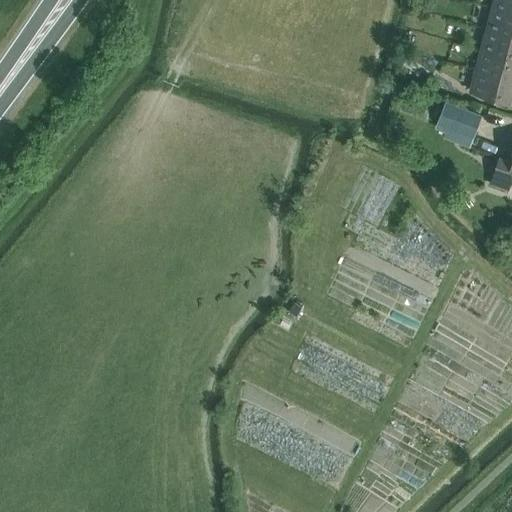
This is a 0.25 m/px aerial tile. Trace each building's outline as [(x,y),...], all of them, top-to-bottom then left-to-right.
[(511,0),(495,0),(494,7),(511,12),(511,0)] [(488,28),(511,34),(511,12),(494,7),(488,28)] [(483,49),(511,56),(511,34),(488,28),(483,49)] [(477,69),(511,78),(511,56),(483,49),(477,69)] [(511,78),(477,69),(471,91),(511,101),(511,97),(511,78)] [(446,100),(437,122),(475,137),(483,114),(446,100)] [(511,161),(499,157),(490,183),(509,190),(511,181),(511,161)]
